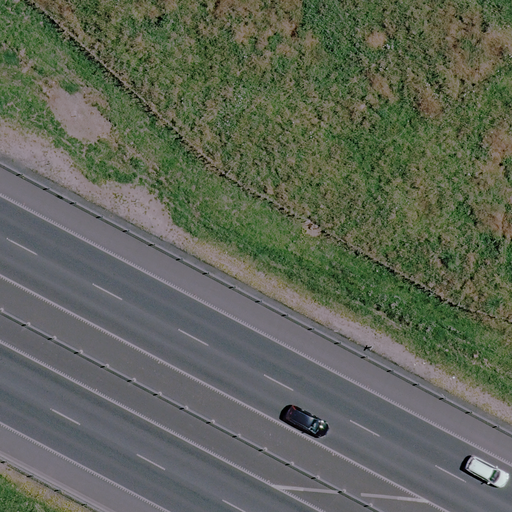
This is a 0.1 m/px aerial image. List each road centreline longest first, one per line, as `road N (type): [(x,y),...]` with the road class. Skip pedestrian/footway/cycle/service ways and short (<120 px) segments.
road 1 (motorway): [(0,228),(511,499)]
road 2 (motorway): [(256,511),(0,376)]
